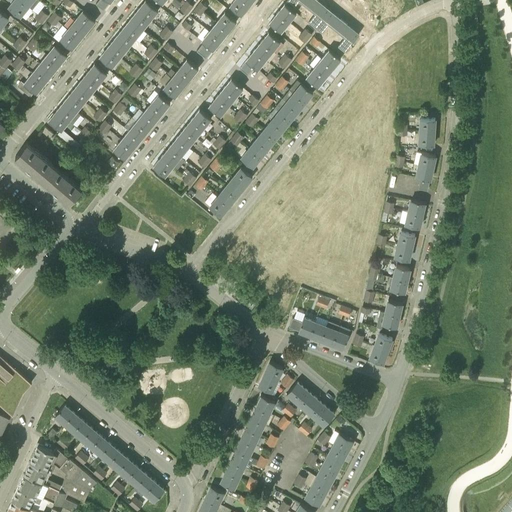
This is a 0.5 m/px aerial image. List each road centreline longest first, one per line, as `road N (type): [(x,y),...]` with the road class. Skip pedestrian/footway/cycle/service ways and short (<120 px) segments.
road 1 (residential): [(394,380),(437,224),(450,130),(452,4)]
road 2 (residential): [(187,272),(385,35),(452,4)]
road 3 (residential): [(81,229),(269,0)]
road 4 (residential): [(0,156),(129,0)]
road 5 (residential): [(184,482),(208,465),(270,338)]
road 6 (residential): [(184,482),(54,377)]
road 7 (residential): [(374,428),(270,338)]
road 8 (residential): [(270,338),(394,380)]
road 9 (residential): [(0,488),(54,377)]
